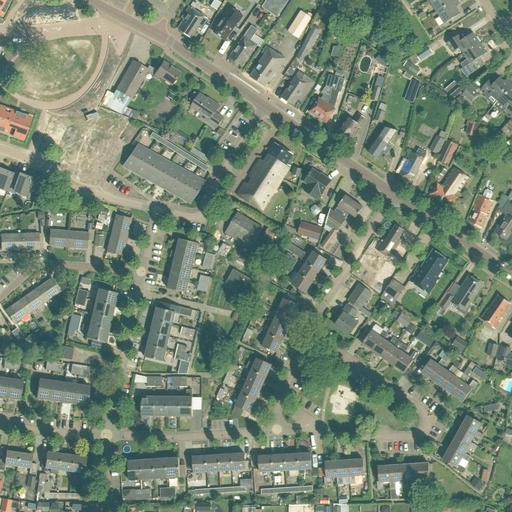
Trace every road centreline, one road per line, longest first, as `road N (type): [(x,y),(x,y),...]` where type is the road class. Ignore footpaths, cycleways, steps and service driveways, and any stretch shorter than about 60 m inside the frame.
road 1 (residential): [(369,439),(419,436),(429,418),(310,336)]
road 2 (residential): [(278,431),(105,436)]
road 3 (residential): [(158,210),(205,218),(217,179),(262,108)]
road 4 (residential): [(0,149),(79,191),(158,210)]
road 5 (residential): [(105,436),(143,274)]
road 6 (residential): [(310,336),(325,297),(391,194)]
road 7 (secondary): [(391,194),(262,108)]
road 8 (residential): [(143,274),(37,266),(0,297)]
road 9 (secondary): [(511,274),(391,194)]
road 10 (secondary): [(262,108),(157,33)]
